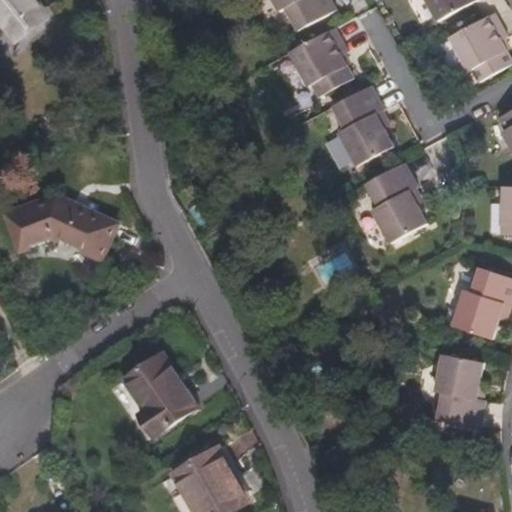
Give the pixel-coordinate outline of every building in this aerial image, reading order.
[(0,0),(0,19),(10,32),(40,8),(34,0),(0,0)] [(322,0),(264,0),(275,19),(281,16),(294,37),(332,17),(322,0)] [(428,0),(441,22),(482,0),(428,0)] [(48,17),(40,8),(10,32),(18,41),(48,17)] [(480,84),(511,66),(511,59),(503,43),(509,39),(497,15),(453,39),(471,73),(474,72),(480,84)] [(333,33),(289,57),(308,91),(311,89),(318,102),(353,83),(340,59),(345,56),(333,33)] [(387,112),(373,88),(335,109),(348,132),(341,136),(359,168),(395,147),(385,131),(378,117),(384,114),(387,112)] [(511,144),(511,113),(502,119),(509,131),(505,133),(511,144)] [(392,128),(384,114),(378,117),(385,131),(392,128)] [(427,186),(413,161),(375,182),(388,206),(381,210),(399,241),(435,221),(426,205),(418,191),(424,187),(427,186)] [(432,202),(424,187),(418,191),(426,205),(432,202)] [(104,258),(119,224),(57,196),(9,217),(25,252),(58,238),(104,258)] [(506,306),(511,307),(511,278),(483,269),(474,294),(467,291),(455,326),(495,339),(501,320),(506,306)] [(508,322),(511,310),(511,307),(506,306),(501,320),(508,322)] [(479,400),(482,385),(486,365),(445,357),(438,393),(445,394),(440,421),(483,429),(488,402),(485,401),(479,400)] [(155,438),(199,409),(192,398),(189,400),(162,358),(126,381),(150,418),(144,422),(155,438)] [(488,386),(482,385),(479,400),(485,401),(488,386)] [(195,511),(235,511),(253,502),(223,448),(175,475),(195,511)]
